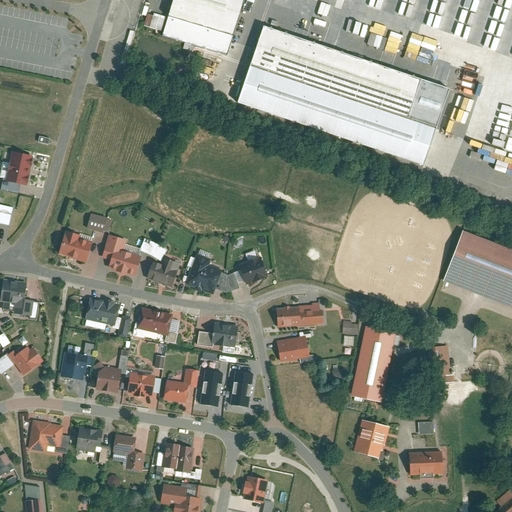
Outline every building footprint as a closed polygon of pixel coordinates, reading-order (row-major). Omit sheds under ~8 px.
[(170,0),(166,16),(226,34),(236,0),(170,0)] [(323,36),(327,22),(315,19),(315,18),(302,15),(298,29),(323,36)] [(226,34),(166,16),(161,34),(220,52),(226,34)] [(443,92),(258,27),(245,63),(431,128),(443,92)] [(135,32),(130,30),(125,48),(130,49),(135,32)] [(431,128),(245,63),(232,99),(418,164),(431,128)] [(488,153),(508,74),(484,68),(476,98),(450,92),(443,120),(464,126),(463,132),(450,129),(448,140),(461,143),(459,150),(473,153),(474,149),(488,153)] [(496,139),(494,151),(506,153),(508,141),(496,139)] [(14,151),(8,180),(30,185),(37,156),(14,151)] [(445,164),(443,173),(454,177),(457,167),(445,164)] [(454,189),(464,191),(468,172),(458,170),(454,189)] [(500,190),(498,203),(510,205),(511,192),(500,190)] [(88,228),(104,233),(109,217),(93,213),(88,228)] [(88,262),(94,243),(82,239),(83,235),(67,230),(60,253),(88,262)] [(511,248),(466,230),(445,282),(511,308),(511,248)] [(130,241),(112,235),(104,258),(113,261),(111,267),(138,276),(144,257),(127,251),(130,241)] [(214,259),(199,254),(188,284),(215,294),(224,270),(212,265),(214,259)] [(262,257),(242,265),(249,285),(269,278),(262,257)] [(164,265),(155,262),(149,279),(174,288),(183,264),(166,258),(164,265)] [(26,300),(29,281),(4,277),(0,302),(17,305),(16,312),(24,314),(26,300)] [(115,326),(117,327),(119,317),(122,305),(92,298),(88,320),(89,320),(98,322),(115,326)] [(34,301),(26,300),(24,314),(32,315),(34,301)] [(41,303),(34,301),(32,315),(39,316),(41,303)] [(324,322),(322,302),(278,307),(280,327),(324,322)] [(174,319),(175,314),(144,305),(138,327),(169,336),(170,332),(174,319)] [(133,318),(124,316),(124,318),(122,330),(120,335),(128,337),(133,318)] [(122,330),(124,318),(119,317),(117,327),(115,326),(114,328),(122,330)] [(183,321),(174,319),(170,332),(179,334),(183,321)] [(238,348),(241,326),(218,322),(216,334),(214,344),(238,348)] [(358,334),(358,322),(342,322),(342,334),(358,334)] [(396,332),(365,326),(350,397),(381,403),(396,332)] [(214,344),(216,334),(202,331),(200,345),(214,347),(214,344)] [(179,334),(170,332),(169,336),(168,341),(177,343),(179,334)] [(6,333),(0,336),(0,337),(5,346),(12,342),(6,333)] [(307,335),(278,341),(283,362),(312,356),(307,335)] [(96,344),(88,342),(86,354),(89,354),(94,355),(96,344)] [(19,347),(10,353),(16,363),(25,376),(46,361),(36,346),(32,349),(29,344),(21,350),(19,347)] [(447,346),(427,348),(431,385),(454,383),(453,375),(451,375),(447,346)] [(86,354),(67,351),(63,376),(85,380),(88,364),(89,354),(86,354)] [(16,363),(10,353),(0,360),(0,367),(4,372),(16,363)] [(158,356),(157,367),(166,368),(167,357),(158,356)] [(119,392),(124,368),(109,365),(102,371),(99,388),(119,392)] [(183,383),(167,381),(164,402),(187,406),(189,389),(196,390),(198,372),(185,370),(183,383)] [(159,374),(134,371),(131,392),(156,396),(159,374)] [(205,405),(218,407),(222,373),(209,372),(205,405)] [(248,407),(253,374),(235,372),(230,405),(248,407)] [(387,424),(361,419),(353,456),(379,461),(387,424)] [(64,434),(65,424),(35,420),(31,449),(49,452),(50,444),(58,445),(62,446),(64,434)] [(417,422),(418,434),(433,433),(432,422),(417,422)] [(105,430),(82,426),(78,449),(98,453),(100,446),(102,446),(105,430)] [(139,437),(117,433),(114,452),(130,454),(128,467),(145,470),(148,452),(137,450),(139,437)] [(71,435),(64,434),(62,446),(58,445),(57,451),(68,452),(71,435)] [(182,444),(168,442),(167,452),(165,466),(179,468),(182,444)] [(196,446),(182,444),(179,468),(192,470),(196,446)] [(110,448),(103,447),(100,461),(107,463),(110,448)] [(165,466),(167,452),(160,451),(159,465),(165,466)] [(441,451),(408,452),(409,475),(442,474),(441,451)] [(7,452),(0,456),(0,471),(1,474),(15,467),(7,452)] [(266,502),(271,479),(250,475),(245,498),(266,502)] [(201,511),(205,496),(192,494),(193,488),(167,483),(163,502),(180,506),(179,511),(201,511)] [(511,511),(511,494),(509,491),(496,502),(500,507),(495,511),(511,511)] [(28,500),(28,511),(43,511),(42,499),(28,500)]
